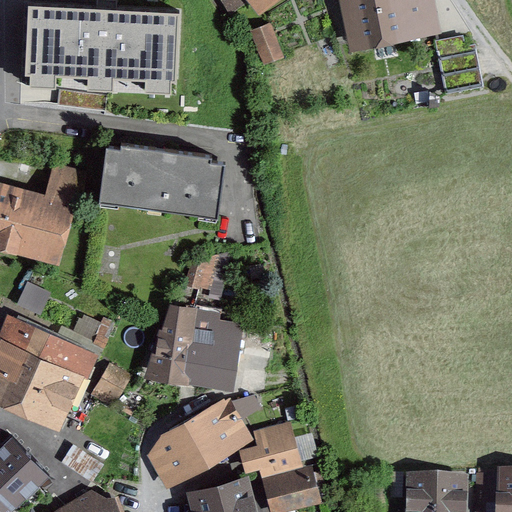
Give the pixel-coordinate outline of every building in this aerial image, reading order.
[(247,5),(243,0),(220,0),(232,16),(247,5)] [(253,0),(265,15),(283,0),(253,0)] [(430,0),(349,0),(359,49),(437,34),(430,0)] [(176,16),(29,10),(26,87),(173,93),(176,16)] [(265,63),(282,56),(269,27),(253,34),(265,63)] [(447,88),(481,83),(476,49),(469,51),(467,39),(440,43),(447,88)] [(232,165),(116,151),(110,201),(226,215),(232,165)] [(49,200),(0,187),(0,248),(62,265),(86,175),(58,168),(49,200)] [(195,249),(185,290),(211,297),(221,255),(195,249)] [(152,376),(193,385),(200,323),(200,313),(176,310),(152,376)] [(4,338),(87,376),(96,355),(13,318),(4,338)] [(250,329),(200,323),(193,385),(240,395),(246,357),(250,329)] [(275,333),(250,329),(246,357),(270,360),(275,333)] [(0,399),(63,428),(87,376),(4,338),(0,347),(0,399)] [(112,360),(94,398),(115,408),(133,370),(112,360)] [(243,413),(261,409),(257,392),(240,396),(243,413)] [(166,439),(153,461),(172,489),(254,441),(231,405),(166,439)] [(264,452),(248,457),(252,472),(264,469),(267,481),(305,471),(294,426),(259,435),(264,452)] [(17,430),(0,446),(0,511),(29,511),(64,479),(17,430)] [(267,481),(259,483),(266,511),(290,511),(322,504),(314,469),(305,471),(267,481)] [(475,511),(475,482),(414,482),(414,511),(475,511)] [(266,511),(259,483),(198,497),(202,511),(266,511)] [(123,511),(115,493),(68,511),(123,511)]
